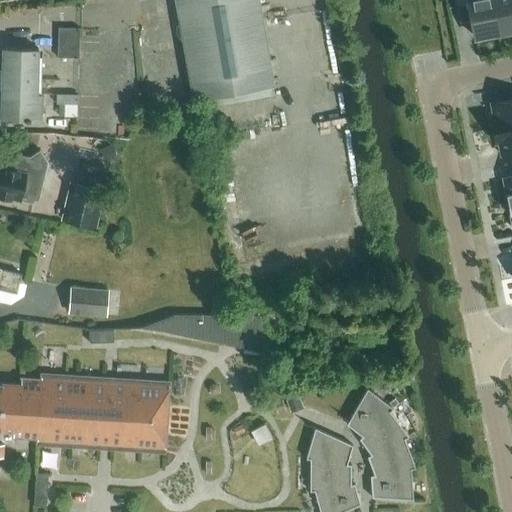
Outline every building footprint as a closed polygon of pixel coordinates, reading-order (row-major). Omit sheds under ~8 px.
[(175,0),(194,99),(272,85),(257,0),(175,0)] [(455,0),(456,5),(468,3),(475,37),(499,32),(493,0),(455,0)] [(511,0),(493,0),(499,32),(511,29),(511,0)] [(58,28),(58,47),(79,47),(80,28),(58,28)] [(2,47),(2,67),(11,68),(11,72),(15,72),(15,77),(19,77),(19,75),(37,75),(38,48),(2,47)] [(58,47),(57,57),(79,58),(79,47),(58,47)] [(2,67),(1,91),(36,92),(37,75),(19,75),(19,77),(15,77),(15,72),(11,72),(11,68),(2,67)] [(1,91),(0,117),(40,118),(41,93),(36,92),(1,91)] [(78,94),(56,94),(56,104),(77,104),(78,94)] [(492,128),(492,129),(511,125),(511,98),(490,103),(492,114),(490,115),(493,128),(492,128)] [(181,117),(150,112),(147,133),(177,138),(181,117)] [(511,125),(492,129),(492,130),(493,129),(496,143),(498,143),(500,154),(511,151),(511,125)] [(38,199),(46,168),(10,160),(8,168),(0,166),(0,195),(31,202),(38,199)] [(506,203),(507,203),(511,202),(511,175),(502,178),(507,203),(506,203)] [(105,189),(70,181),(61,220),(96,228),(105,189)] [(0,289),(17,293),(21,272),(0,267),(0,289)] [(109,289),(70,286),(68,313),(107,316),(109,289)] [(261,315),(174,314),(142,327),(269,353),(261,315)] [(89,330),(89,342),(113,341),(113,329),(89,330)] [(292,357),(290,342),(277,344),(279,359),(292,357)] [(0,381),(0,429),(13,431),(13,436),(36,438),(35,443),(164,452),(169,382),(62,375),(62,380),(21,377),(20,383),(0,381)] [(346,423),(361,435),(390,410),(393,407),(367,387),(346,423)] [(303,407),(298,393),(285,398),(290,411),(303,407)] [(404,438),(408,436),(390,410),(361,435),(359,438),(370,454),(404,438)] [(352,444),(314,427),(305,458),(310,459),(347,463),(352,444)] [(367,456),(373,474),(411,468),(415,467),(404,438),(370,454),(367,456)] [(310,459),(309,491),(314,490),(351,483),(351,464),(347,463),(310,459)] [(413,499),(411,468),(373,474),(370,475),(371,497),(413,499)] [(46,505),(48,473),(35,472),(34,504),(46,505)] [(351,483),(314,490),(320,511),(341,511),(361,504),(355,483),(351,483)]
